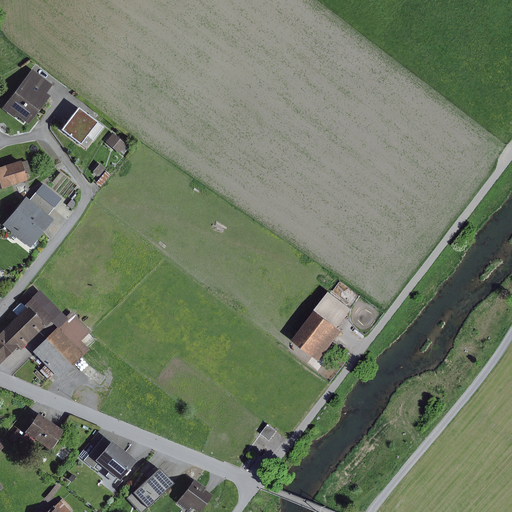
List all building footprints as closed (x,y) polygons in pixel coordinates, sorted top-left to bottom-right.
[(51,85),(31,70),(1,109),(14,118),(16,115),(28,125),(49,96),(45,93),(51,85)] [(102,127),(77,108),(61,130),(79,144),(87,135),(92,139),(102,127)] [(115,135),(107,142),(121,156),(128,148),(115,135)] [(20,161),(0,167),(0,188),(27,181),(25,174),(30,173),(26,161),(21,162),(20,161)] [(99,164),(93,171),(98,176),(105,169),(99,164)] [(42,183),(29,200),(48,215),(62,199),(42,183)] [(29,200),(25,197),(3,225),(31,247),(53,220),(48,215),(29,200)] [(71,199),(67,205),(71,208),(76,203),(71,199)] [(24,309),(0,331),(0,362),(18,345),(20,348),(49,321),(54,327),(66,316),(39,288),(20,306),(24,309)] [(315,311),(339,328),(352,310),(329,293),(315,311)] [(54,327),(56,329),(82,356),(89,350),(80,341),(91,331),(71,311),(66,316),(54,327)] [(339,328),(315,311),(294,340),(321,361),(344,332),(339,328)] [(56,329),(33,352),(59,379),(82,356),(56,329)] [(62,431),(37,414),(24,433),(49,450),(62,431)] [(278,430),(269,423),(261,435),(270,441),(278,430)] [(17,429),(10,438),(15,442),(22,433),(17,429)] [(96,462),(112,442),(104,436),(84,461),(92,467),(96,462)] [(135,461),(112,442),(96,462),(120,480),(135,461)] [(172,483),(158,469),(133,493),(147,508),(172,483)] [(199,511),(212,493),(193,480),(177,503),(191,511),(199,511)] [(40,503),(44,506),(60,488),(56,485),(40,503)] [(63,500),(48,511),(71,511),(72,511),(63,500)]
